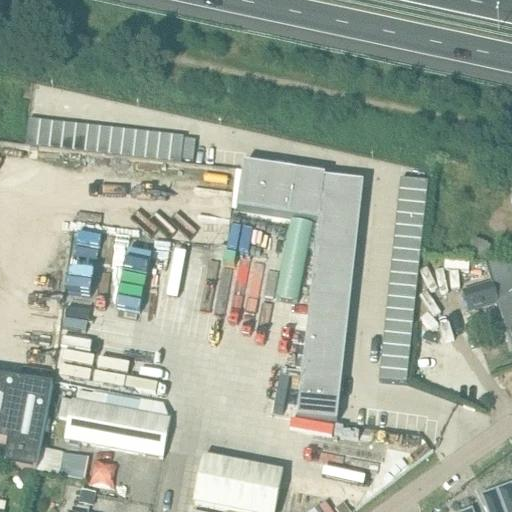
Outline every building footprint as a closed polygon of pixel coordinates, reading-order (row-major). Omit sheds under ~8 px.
[(29,120),(26,148),(38,149),(42,122),(29,120)] [(42,122),(38,149),(50,151),(53,123),(42,122)] [(53,123),(50,151),(62,152),(65,124),(53,123)] [(65,124),(62,152),(74,153),(77,125),(65,124)] [(77,125),(74,153),(86,155),(89,127),(77,125)] [(89,127),(86,155),(98,156),(101,128),(89,127)] [(101,128),(98,156),(110,157),(113,129),(101,128)] [(113,129),(110,157),(121,159),(125,131),(113,129)] [(125,131),(121,159),(133,160),(136,132),(125,131)] [(136,132),(133,160),(145,161),(148,133),(136,132)] [(148,133),(145,161),(157,163),(160,135),(148,133)] [(160,135),(157,163),(169,164),(172,136),(160,135)] [(172,136),(169,164),(181,165),(182,161),(184,137),(172,136)] [(245,165),(238,212),(265,216),(272,169),(245,165)] [(272,169),(265,216),(292,220),(299,173),(272,169)] [(299,173),(292,220),(319,224),(322,204),(324,179),(325,177),(299,173)] [(324,179),(322,204),(361,208),(364,184),(324,179)] [(401,179),(400,192),(428,195),(429,182),(401,179)] [(400,192),(398,204),(426,207),(428,195),(400,192)] [(319,224),(319,228),(359,232),(361,208),(322,204),(319,224)] [(398,204),(397,216),(425,218),(426,207),(398,204)] [(397,216),(396,227),(424,230),(425,218),(397,216)] [(291,224),(276,301),(298,306),(313,228),(291,224)] [(396,227),(395,239),(422,242),(424,230),(396,227)] [(319,228),(316,252),(356,256),(359,232),(319,228)] [(395,239),(393,251),(421,254),(422,242),(395,239)] [(393,251),(392,263),(420,266),(421,254),(393,251)] [(316,252),(314,276),(353,280),(356,256),(316,252)] [(139,287),(140,256),(96,254),(94,286),(139,287)] [(392,263),(391,275),(419,278),(420,266),(392,263)] [(511,266),(496,264),(486,263),(493,283),(463,292),(470,313),(497,304),(511,350),(511,266)] [(391,275),(390,287),(417,290),(419,278),(391,275)] [(314,276),(311,300),(351,304),(353,280),(314,276)] [(390,287),(388,299),(416,302),(417,290),(390,287)] [(388,299),(387,311),(415,314),(416,302),(388,299)] [(311,300),(308,324),(348,328),(351,304),(311,300)] [(387,311),(386,323),(414,326),(415,314),(387,311)] [(386,323),(384,335),(412,338),(414,326),(386,323)] [(308,324),(306,347),(346,352),(348,328),(308,324)] [(384,335),(383,347),(411,350),(412,338),(384,335)] [(306,347),(303,371),(343,376),(346,352),(306,347)] [(383,347),(382,359),(410,362),(411,350),(383,347)] [(382,359),(381,371),(409,373),(410,362),(382,359)] [(303,371),(300,395),(340,400),(343,376),(303,371)] [(381,371),(379,383),(407,386),(409,373),(381,371)] [(25,470),(37,472),(41,451),(53,388),(0,380),(0,442),(8,444),(4,466),(25,470)] [(79,393),(77,404),(72,403),(65,442),(163,460),(170,421),(138,415),(140,403),(93,394),(93,395),(79,393)] [(300,395),(298,420),(338,424),(340,400),(300,395)] [(344,442),(342,450),(362,455),(364,448),(344,442)] [(41,451),(37,472),(61,477),(65,455),(41,451)] [(69,455),(66,475),(87,478),(90,458),(69,455)] [(194,507),(222,511),(274,511),(282,473),(204,458),(194,507)] [(25,470),(17,476),(26,488),(35,481),(37,472),(25,470)] [(313,471),(312,482),(369,488),(370,477),(313,471)] [(81,491),(79,505),(93,508),(96,494),(81,491)]
